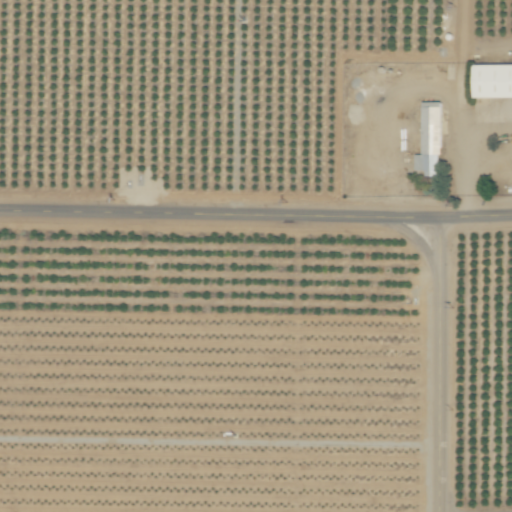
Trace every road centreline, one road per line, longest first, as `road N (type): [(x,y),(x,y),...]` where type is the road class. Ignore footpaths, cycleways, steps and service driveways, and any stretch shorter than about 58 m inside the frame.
road 1 (residential): [(511,224),(0,234)]
road 2 (residential): [(453,511),(461,227)]
